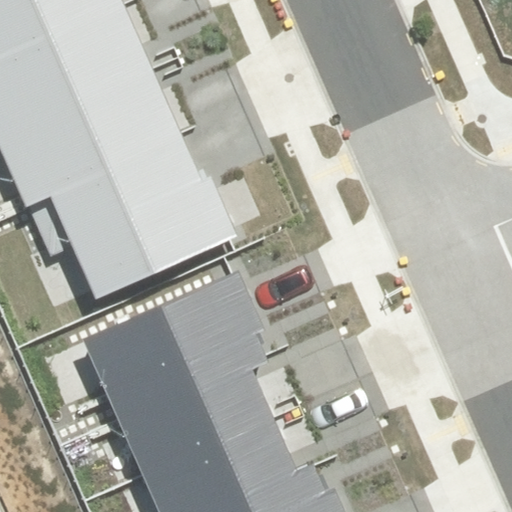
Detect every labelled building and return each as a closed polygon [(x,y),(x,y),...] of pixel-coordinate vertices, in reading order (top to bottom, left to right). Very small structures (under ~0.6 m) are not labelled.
[(0,0),(0,60),(125,7),(121,0),(0,0)] [(0,60),(0,134),(152,70),(125,7),(0,60)] [(0,142),(25,201),(180,134),(152,70),(0,134),(0,142)] [(71,248),(93,300),(237,238),(211,177),(200,181),(180,134),(25,201),(50,258),(71,248)] [(85,338),(119,418),(249,363),(264,356),(255,334),(264,330),(239,272),(85,338)] [(249,363),(119,418),(142,472),(272,417),(249,363)] [(272,417),(142,472),(159,511),(200,511),(296,471),(272,417)] [(296,471),(200,511),(345,511),(335,486),(322,491),(311,465),(296,471)]
